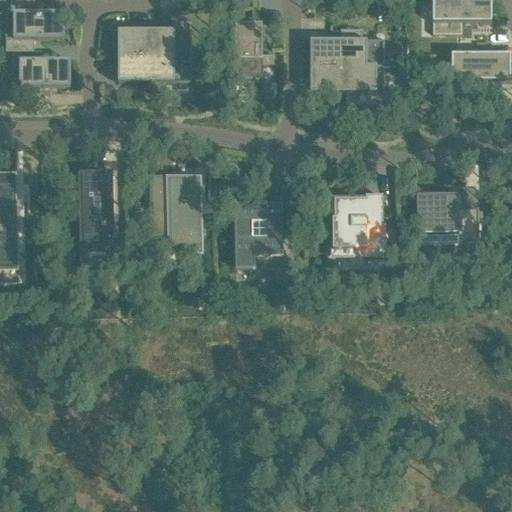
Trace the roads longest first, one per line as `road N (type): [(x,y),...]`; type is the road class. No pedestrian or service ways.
road 1 (residential): [(286,149),(365,161),(511,140)]
road 2 (residential): [(94,133),(179,132),(286,149)]
road 3 (residential): [(286,149),(289,1),(331,1)]
road 4 (residential): [(94,133),(90,5),(138,5)]
